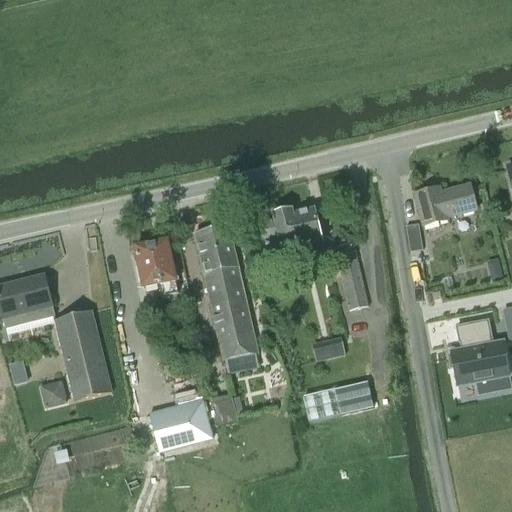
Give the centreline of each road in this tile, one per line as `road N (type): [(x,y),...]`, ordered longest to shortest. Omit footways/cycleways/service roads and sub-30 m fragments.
road 1 (tertiary): [(0,233),(386,145)]
road 2 (residential): [(450,511),(386,145)]
road 3 (tertiary): [(386,145),(511,116)]
